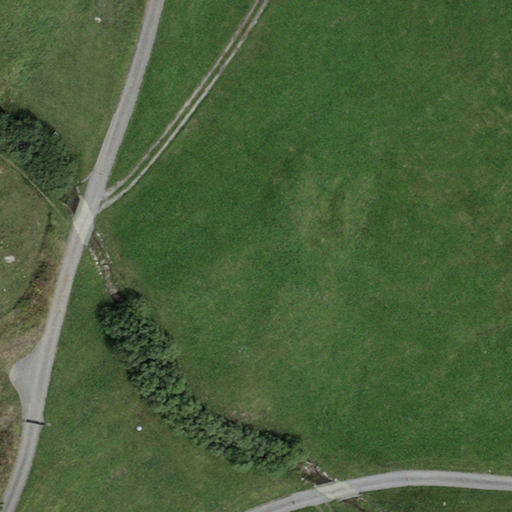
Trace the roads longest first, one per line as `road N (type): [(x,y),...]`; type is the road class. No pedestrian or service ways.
road 1 (track): [(155,0),(84,214),(3,511)]
road 2 (track): [(84,214),(119,197),(265,0)]
road 3 (track): [(266,511),(407,477),(511,480)]
